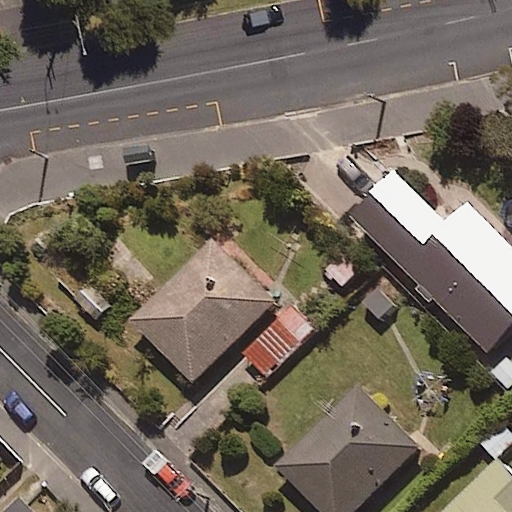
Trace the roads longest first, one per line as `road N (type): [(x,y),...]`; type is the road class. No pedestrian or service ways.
road 1 (tertiary): [(511,7),(0,108)]
road 2 (unclassified): [(0,329),(176,511)]
